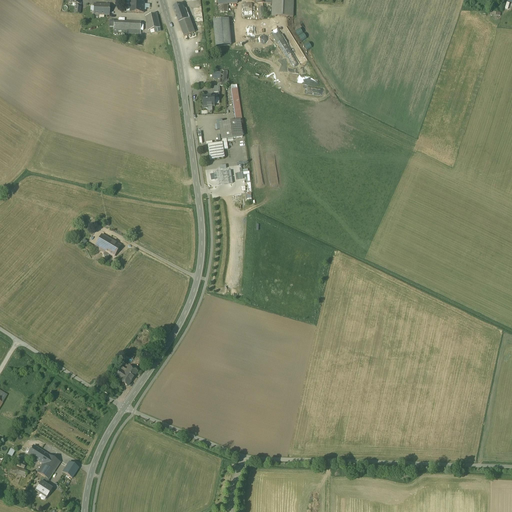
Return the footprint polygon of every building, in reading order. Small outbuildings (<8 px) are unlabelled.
[(217,0),(218,5),(219,5),(220,13),(228,13),(227,5),(237,4),(237,0),(217,0)] [(293,0),(272,0),(272,17),(293,17),(293,0)] [(144,4),(130,4),(130,12),(144,13),(144,4)] [(182,4),(173,7),(179,23),(187,19),(186,15),(188,14),(186,9),(184,10),(182,4)] [(252,4),(241,5),(242,17),(253,17),(252,4)] [(109,6),(94,5),(94,15),(94,16),(94,15),(98,15),(98,16),(109,16),(109,6)] [(157,14),(146,17),(149,31),(150,31),(160,28),(157,14)] [(187,19),(179,23),(184,37),(195,33),(188,14),(186,15),(187,19)] [(202,14),(194,15),(195,23),(203,22),(202,14)] [(229,20),(214,21),(216,47),(231,45),(229,20)] [(141,23),(114,22),(114,30),(127,31),(127,34),(141,35),(141,23)] [(238,89),(231,90),(236,122),(241,122),(243,122),(238,89)] [(218,97),(203,97),(203,107),(204,107),(204,110),(208,110),(208,107),(215,107),(215,99),(218,99),(218,97)] [(236,122),(220,125),(222,140),(227,140),(243,137),(241,122),(236,122)] [(222,143),(208,146),(210,161),(225,159),(224,151),(223,143),(222,143)] [(111,241),(102,235),(95,248),(104,253),(105,252),(111,241)] [(120,246),(111,241),(105,252),(109,255),(114,257),(120,246)] [(94,247),(86,243),(83,248),(91,252),(94,247)] [(121,379),(120,381),(128,386),(136,373),(128,368),(124,375),(121,379)] [(60,463),(34,446),(28,455),(43,464),(54,472),(55,471),(60,463)] [(16,461),(15,465),(24,469),(26,465),(16,461)] [(79,468),(69,462),(62,473),(72,479),(79,468)] [(54,472),(43,464),(37,473),(45,478),(49,480),(53,474),(53,473),(54,472)] [(30,467),(26,465),(24,469),(15,465),(14,467),(12,466),(9,473),(25,480),(30,467)] [(41,483),(41,482),(35,491),(40,494),(40,493),(47,497),(46,498),(52,489),(45,485),(41,483)]
